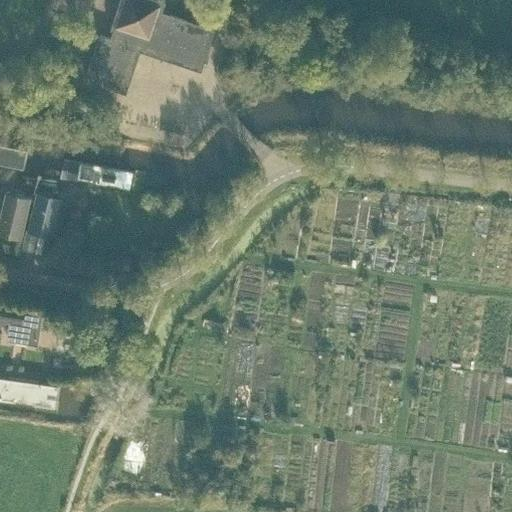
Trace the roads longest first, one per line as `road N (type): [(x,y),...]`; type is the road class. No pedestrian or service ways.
road 1 (residential): [(0,272),(110,292),(154,289),(199,261),(283,172)]
road 2 (residential): [(283,172),(340,165),(511,187)]
